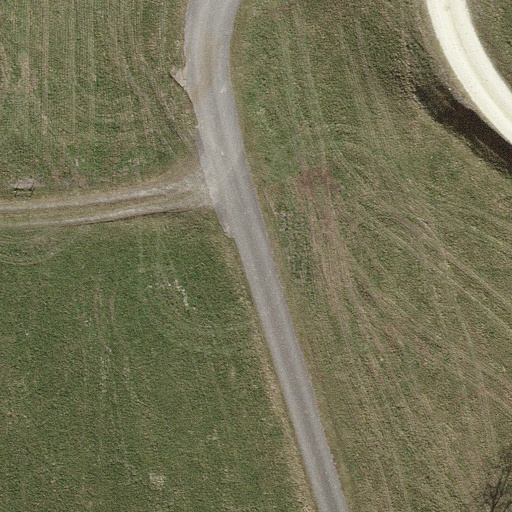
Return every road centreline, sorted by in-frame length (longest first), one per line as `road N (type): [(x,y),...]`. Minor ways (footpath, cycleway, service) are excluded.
road 1 (track): [(335,511),(215,114),(207,32),(214,0)]
road 2 (track): [(235,186),(0,217)]
road 3 (track): [(511,117),(474,72),(449,0)]
